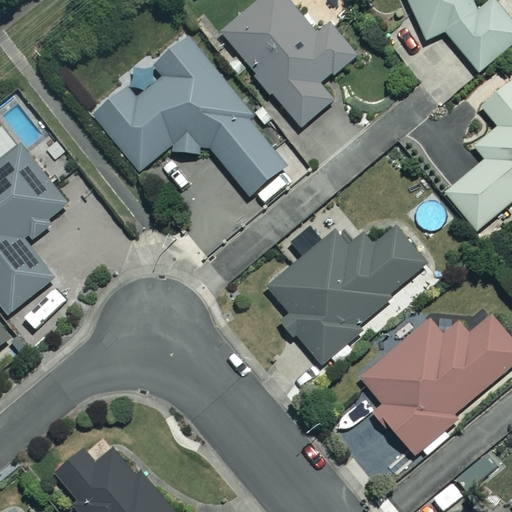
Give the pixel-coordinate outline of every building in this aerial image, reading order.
[(314,35),(286,0),(262,0),(221,34),(298,128),(331,101),(318,85),(354,55),(328,23),(314,35)] [(470,0),(403,0),(422,41),(443,32),(475,69),(511,37),(511,24),(490,0),(480,0),(473,6),(470,0)] [(250,113),(187,36),(92,114),(139,171),(165,150),(197,154),(207,146),(248,195),(285,165),(246,117),(250,113)] [(511,80),(510,77),(477,105),(496,128),(471,148),(481,159),(441,192),(475,234),(511,202),(511,80)] [(26,247),(54,225),(50,220),(67,208),(17,144),(0,157),(0,307),(8,318),(54,282),(26,247)] [(290,342),(297,336),(320,364),(358,332),(354,327),(389,298),(387,294),(426,262),(395,225),(371,245),(361,233),(346,245),(335,231),(267,288),(289,314),(276,326),(290,342)] [(415,457),(422,451),(426,456),(450,435),(446,430),(456,422),(452,416),(511,364),(511,340),(489,314),(467,333),(457,322),(442,335),(428,319),(360,378),(382,404),(375,410),(415,457)] [(0,349),(11,340),(0,326),(0,349)] [(70,509),(73,511),(173,511),(115,448),(96,466),(82,451),(54,476),(77,502),(70,509)]
